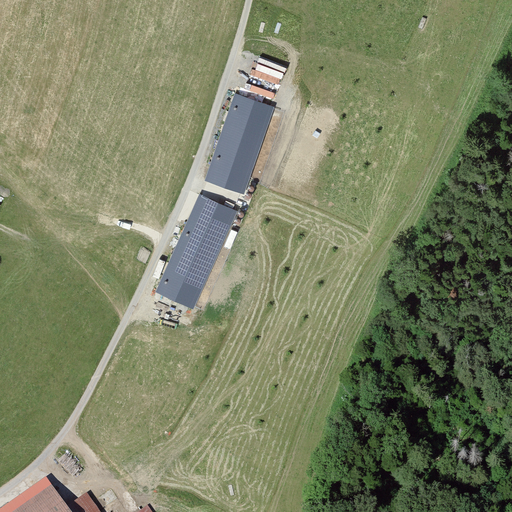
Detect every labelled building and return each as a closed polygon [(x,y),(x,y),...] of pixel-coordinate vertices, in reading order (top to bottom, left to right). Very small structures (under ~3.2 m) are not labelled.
[(273,104),(235,91),(206,181),(243,193),(273,104)] [(323,140),(330,121),(321,117),(314,137),(323,140)] [(199,192),(155,291),(194,308),(237,208),(199,192)] [(47,479),(0,511),(70,511),(67,507),(47,479)] [(98,511),(86,494),(67,507),(70,511),(98,511)]
